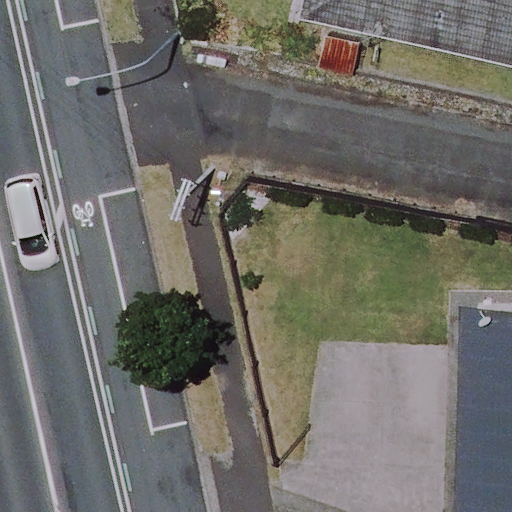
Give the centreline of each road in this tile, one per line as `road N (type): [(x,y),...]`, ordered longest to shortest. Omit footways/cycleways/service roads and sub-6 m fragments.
road 1 (residential): [(511,167),(191,101),(0,138)]
road 2 (secondary): [(57,511),(0,253)]
